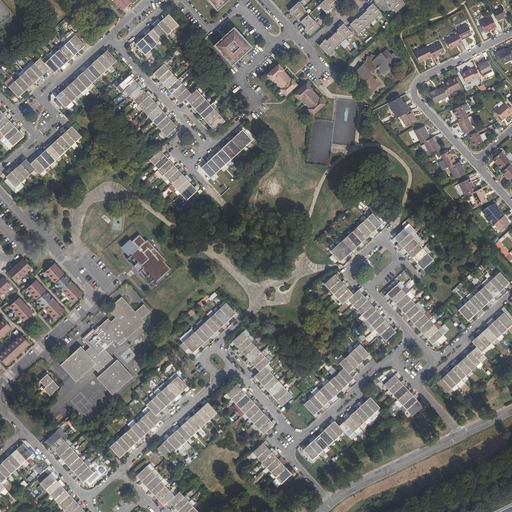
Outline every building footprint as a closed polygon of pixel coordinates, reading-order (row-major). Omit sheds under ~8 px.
[(113,0),(121,8),(130,0),(113,0)] [(130,0),(121,8),(123,10),(128,5),(134,0),(130,0)] [(206,0),(217,11),(229,0),(206,0)] [(325,0),(324,0),(319,5),(327,14),(333,8),(325,0)] [(336,0),(325,0),(333,8),(339,3),(337,0),(336,0)] [(405,4),(401,0),(396,0),(389,7),(395,13),(405,4)] [(305,8),(299,2),(289,11),(295,17),(303,9),(305,8)] [(374,19),(380,14),(371,5),(366,10),(374,19)] [(498,20),(507,16),(502,6),(493,11),(498,20)] [(309,14),(303,9),(295,17),(300,22),(301,22),(309,14)] [(369,24),(374,19),(366,10),(361,15),(369,24)] [(314,20),(309,14),(301,22),(306,28),(314,20)] [(169,15),(163,20),(172,31),(178,25),(169,15)] [(363,29),(369,24),(361,15),(355,20),(363,29)] [(485,32),(496,26),(491,16),(479,22),(485,32)] [(168,35),(172,31),(163,20),(161,21),(158,24),(168,35)] [(320,26),(314,20),(306,28),(304,30),(310,36),(320,26)] [(357,34),(363,29),(355,20),(349,25),(352,29),(357,34)] [(158,24),(155,27),(153,29),(162,40),(163,39),(168,35),(158,24)] [(351,34),(349,31),(343,24),(337,29),(338,30),(346,39),(351,34)] [(467,35),(471,33),(467,25),(456,30),(458,33),(461,40),(467,36),(467,35)] [(234,26),(213,46),(232,66),(253,47),(234,26)] [(153,29),(151,31),(148,33),(158,44),(162,40),(153,29)] [(340,44),(346,39),(338,30),(332,36),(340,44)] [(73,32),(67,38),(70,41),(79,51),(83,48),(85,46),(76,35),(73,32)] [(148,33),(146,35),(143,38),(152,49),(158,44),(148,33)] [(450,48),(462,42),(461,40),(458,33),(445,39),(450,48)] [(334,50),(340,44),(332,36),(326,41),(334,50)] [(77,53),(79,51),(70,41),(67,38),(62,42),(65,45),(74,55),(77,53)] [(143,38),(141,39),(137,43),(146,54),(152,49),(143,38)] [(328,55),(334,50),(326,41),(325,40),(319,46),(328,55)] [(72,58),(74,55),(65,45),(62,42),(57,47),(60,50),(69,60),(72,58)] [(440,43),(428,49),(431,56),(432,58),(437,56),(437,55),(445,52),(440,43)] [(354,57),(358,51),(348,44),(344,50),(354,57)] [(427,58),(431,56),(428,49),(426,46),(414,52),(419,62),(424,60),(423,59),(426,57),(427,58)] [(511,53),(509,47),(505,49),(499,52),(499,51),(495,53),(498,59),(501,58),(504,62),(511,58),(511,53)] [(60,50),(55,54),(64,64),(67,62),(69,60),(60,50)] [(109,52),(107,50),(105,53),(102,55),(104,57),(112,65),(117,61),(109,52)] [(389,64),(391,67),(393,65),(392,65),(398,59),(394,54),(392,55),(388,50),(383,54),(381,52),(372,61),(381,71),(389,64)] [(62,66),(64,64),(55,54),(52,51),(47,55),(50,58),(60,69),(62,66)] [(57,71),(60,69),(50,58),(47,55),(42,60),(45,63),(50,69),(53,72),(54,73),(57,71)] [(102,55),(101,57),(98,59),(99,61),(107,70),(109,72),(114,68),(112,65),(104,57),(102,55)] [(40,58),(35,63),(45,73),(47,71),(50,69),(45,63),(42,60),(40,58)] [(98,59),(97,59),(95,62),(92,64),(94,66),(102,75),(104,77),(109,72),(107,70),(99,61),(98,59)] [(478,66),(479,68),(482,74),(482,75),(491,70),(487,61),(478,66)] [(35,63),(31,67),(40,78),(43,75),(45,73),(35,63)] [(156,72),(154,74),(156,76),(159,79),(161,77),(169,69),(172,67),(167,63),(165,65),(164,64),(156,72)] [(278,63),(266,75),(272,81),(274,80),(281,88),(279,89),(286,96),(298,85),(292,78),(291,78),(284,71),(285,70),(278,63)] [(97,79),(102,75),(94,66),(92,64),(91,66),(88,68),(89,70),(97,79)] [(372,75),(362,64),(355,71),(364,82),(372,75)] [(389,64),(381,71),(384,74),(391,67),(389,64)] [(31,67),(25,72),(35,82),(37,80),(40,78),(31,67)] [(88,68),(87,69),(85,71),(83,73),(85,75),(92,83),(97,79),(89,70),(88,68)] [(466,83),(479,76),(476,69),(475,68),(472,70),(468,72),(467,70),(461,73),(466,83)] [(173,74),(169,69),(161,77),(159,79),(161,81),(163,83),(165,82),(173,74)] [(30,87),(33,84),(35,82),(25,72),(23,70),(18,74),(21,76),(30,87)] [(183,80),(190,74),(187,71),(181,77),(183,80)] [(83,73),(81,75),(78,77),(78,78),(79,79),(87,88),(89,90),(95,86),(92,83),(85,75),(83,73)] [(304,73),(299,77),(304,82),(308,78),(304,73)] [(178,79),(173,74),(165,82),(163,83),(165,86),(168,89),(170,87),(178,79)] [(21,76),(15,81),(25,92),(27,89),(30,87),(21,76)] [(135,81),(133,78),(131,76),(129,77),(120,85),(118,87),(122,92),(125,90),(133,82),(135,81)] [(9,87),(15,81),(12,78),(6,83),(9,87)] [(78,78),(77,78),(75,80),(72,82),(74,84),(82,93),(87,88),(79,79),(78,78)] [(455,78),(448,81),(449,83),(445,85),(442,86),(443,88),(446,94),(460,88),(455,78)] [(183,84),(178,79),(170,87),(168,89),(170,91),(172,94),(174,92),(183,84)] [(9,87),(19,97),(21,95),(25,92),(15,81),(9,87)] [(137,83),(135,81),(133,82),(125,90),(122,92),(127,98),(130,95),(130,96),(138,88),(140,86),(137,83)] [(72,82),(68,87),(69,88),(77,97),(82,93),(74,84),(72,82)] [(307,109),(313,115),(326,104),(320,97),(319,97),(312,90),(313,89),(307,82),(294,94),(300,101),(301,100),(308,108),(307,109)] [(172,94),(175,96),(176,98),(179,96),(187,89),(183,84),(174,92),(172,94)] [(130,96),(134,100),(142,93),(144,91),(142,89),(140,86),(138,88),(130,96)] [(68,87),(63,91),(64,93),(72,102),(77,97),(69,88),(68,87)] [(434,103),(447,96),(446,94),(443,88),(435,91),(435,90),(429,92),(434,103)] [(176,98),(181,103),(182,102),(183,101),(186,99),(188,97),(191,94),(187,89),(179,96),(176,98)] [(186,99),(191,104),(193,102),(201,95),(196,89),(191,94),(188,97),(186,99)] [(63,91),(59,94),(57,97),(56,97),(58,99),(61,102),(58,105),(63,110),(66,107),(72,102),(64,93),(63,91)] [(134,100),(139,106),(147,98),(149,96),(146,93),(144,91),(142,93),(134,100)] [(193,106),(195,109),(197,107),(205,99),(201,95),(193,102),(191,104),(193,106)] [(139,106),(144,111),(152,103),(154,102),(152,99),(149,96),(147,98),(139,106)] [(210,105),(205,99),(197,107),(195,109),(198,112),(200,114),(202,112),(210,105)] [(406,113),(403,107),(402,104),(400,101),(390,105),(397,117),(400,116),(406,113)] [(144,111),(148,115),(156,108),(158,106),(156,103),(154,102),(152,103),(144,111)] [(202,116),(204,119),(206,117),(215,110),(217,108),(218,107),(213,102),(210,105),(202,112),(200,114),(202,116)] [(504,115),(505,116),(511,111),(503,103),(494,111),(501,118),(504,115)] [(456,115),(459,121),(460,121),(467,117),(468,117),(461,105),(452,109),(455,115),(456,115)] [(148,115),(153,121),(161,113),(163,112),(161,109),(158,106),(156,108),(148,115)] [(207,121),(209,124),(211,122),(219,115),(222,113),(217,108),(215,110),(206,117),(204,119),(207,121)] [(410,115),(412,114),(410,111),(406,113),(400,116),(405,126),(414,122),(410,115)] [(153,121),(157,125),(165,118),(167,116),(163,112),(161,113),(153,121)] [(225,121),(219,115),(211,122),(209,124),(215,130),(217,129),(225,121)] [(0,121),(0,130),(8,123),(10,121),(8,119),(6,116),(4,118),(0,121)] [(157,125),(161,130),(170,123),(172,121),(167,116),(165,118),(157,125)] [(473,129),(467,117),(460,121),(461,124),(465,133),(473,129)] [(0,130),(5,136),(13,128),(15,126),(13,124),(10,121),(8,123),(0,130)] [(177,127),(172,121),(170,123),(161,130),(167,136),(169,138),(174,134),(172,131),(175,128),(177,127)] [(5,136),(9,141),(17,133),(19,131),(17,129),(15,127),(15,126),(13,128),(5,136)] [(70,128),(67,132),(68,134),(76,142),(82,137),(74,128),(72,126),(70,128)] [(414,131),(420,143),(423,142),(430,138),(424,126),(414,131)] [(243,130),(237,136),(238,138),(246,146),(252,140),(255,137),(248,129),(245,132),(243,130)] [(22,134),(19,131),(17,133),(9,141),(13,146),(22,138),(24,136),(22,134)] [(479,135),(477,131),(468,135),(474,146),(483,142),(482,141),(486,139),(483,133),(479,135)] [(71,146),(76,142),(68,134),(67,132),(64,134),(62,136),(64,138),(71,146)] [(66,151),(71,146),(64,138),(62,136),(59,138),(56,141),(58,143),(66,151)] [(237,136),(232,140),(234,142),(242,150),(244,153),(248,149),(246,146),(238,138),(237,136)] [(434,142),(435,141),(436,140),(434,136),(430,138),(423,142),(429,153),(437,149),(435,144),(434,142)] [(232,140),(227,145),(229,147),(236,155),(242,150),(234,142),(232,140)] [(60,156),(66,151),(58,143),(56,141),(54,143),(51,146),(53,148),(60,156)] [(227,145),(222,149),(224,151),(231,159),(236,155),(229,147),(227,145)] [(56,160),(60,156),(53,148),(51,146),(48,148),(46,150),(48,152),(56,160)] [(222,149),(217,154),(219,156),(226,164),(231,159),(224,151),(222,149)] [(52,164),(56,160),(48,152),(46,150),(44,153),(41,155),(43,157),(50,165),(52,164)] [(165,156),(163,153),(160,150),(158,152),(150,160),(155,165),(163,158),(165,156)] [(438,162),(442,170),(448,167),(455,163),(452,157),(451,157),(448,152),(441,155),(443,160),(438,162)] [(497,161),(495,163),(501,168),(509,161),(500,152),(493,158),(497,161)] [(217,154),(211,159),(213,161),(221,169),(226,164),(219,156),(217,154)] [(46,170),(50,165),(43,157),(41,155),(39,157),(36,159),(38,161),(46,170)] [(155,165),(159,170),(167,162),(170,160),(167,158),(165,156),(163,158),(155,165)] [(31,174),(36,170),(32,166),(31,164),(28,161),(27,161),(27,160),(26,159),(24,162),(21,164),(23,166),(31,174)] [(40,175),(46,170),(38,161),(36,159),(33,162),(31,164),(32,166),(36,170),(38,173),(40,175)] [(211,159),(206,163),(208,165),(216,173),(221,169),(213,161),(211,159)] [(159,170),(164,175),(172,167),(174,166),(171,162),(170,160),(167,162),(159,170)] [(461,170),(457,162),(455,163),(448,167),(455,179),(465,174),(463,169),(461,170)] [(211,178),(216,173),(208,165),(206,163),(201,168),(203,170),(211,178)] [(29,175),(31,174),(23,166),(21,164),(19,166),(17,168),(18,170),(26,178),(29,175)] [(509,180),(511,177),(511,167),(510,165),(502,172),(509,180)] [(164,175),(168,179),(176,172),(178,170),(176,167),(174,166),(172,167),(164,175)] [(21,183),(26,178),(18,170),(17,168),(14,170),(12,172),(14,174),(21,183)] [(168,179),(172,184),(181,177),(183,175),(181,173),(178,170),(176,172),(168,179)] [(12,172),(9,175),(7,177),(8,179),(16,188),(21,183),(14,174),(12,172)] [(172,184),(177,189),(185,182),(187,180),(185,177),(183,175),(181,177),(172,184)] [(471,186),(473,185),(469,179),(459,183),(464,194),(473,190),(471,186)] [(148,180),(145,183),(151,189),(154,187),(148,180)] [(177,189),(181,194),(190,186),(192,185),(190,183),(187,180),(185,182),(177,189)] [(197,191),(192,185),(190,186),(181,194),(187,200),(195,192),(197,191)] [(475,191),(473,185),(471,186),(473,190),(464,194),(465,196),(471,193),(475,191)] [(483,192),(481,188),(475,191),(471,193),(477,205),(486,200),(482,192),(483,192)] [(503,215),(499,211),(498,213),(495,210),(496,208),(497,208),(493,203),(485,208),(481,212),(487,217),(487,220),(492,226),(494,224),(503,215)] [(377,229),(379,226),(381,224),(382,224),(378,220),(382,217),(376,211),(373,214),(372,214),(367,218),(375,227),(377,229)] [(505,219),(506,218),(503,215),(494,224),(500,231),(509,224),(506,221),(505,219)] [(367,218),(363,222),(370,231),(372,233),(374,230),(377,229),(375,227),(367,218)] [(363,222),(357,227),(365,236),(367,238),(369,235),(372,233),(370,231),(363,222)] [(405,223),(395,231),(397,234),(407,225),(405,223)] [(357,227),(353,232),(361,240),(362,242),(365,240),(367,238),(365,236),(357,227)] [(396,236),(394,238),(397,240),(399,243),(401,241),(409,233),(405,228),(396,236)] [(353,232),(348,236),(355,245),(357,247),(359,245),(362,242),(361,240),(353,232)] [(399,243),(400,245),(403,247),(405,246),(413,238),(409,233),(401,241),(399,243)] [(142,269),(155,284),(170,269),(164,262),(165,260),(147,240),(146,242),(139,235),(132,242),(130,240),(122,248),(137,263),(134,266),(139,272),(142,269)] [(348,236),(343,241),(351,249),(352,251),(355,249),(357,247),(355,245),(348,236)] [(403,247),(405,250),(408,253),(410,251),(419,243),(413,238),(405,246),(403,247)] [(343,241),(338,246),(345,254),(347,256),(350,253),(352,251),(351,249),(343,241)] [(408,253),(410,255),(412,258),(414,256),(423,248),(419,243),(410,251),(408,253)] [(339,260),(341,262),(343,259),(347,256),(345,254),(338,246),(331,251),(339,260)] [(412,258),(414,260),(417,263),(419,261),(428,253),(423,248),(414,256),(412,258)] [(417,263),(420,266),(422,269),(423,269),(425,267),(433,260),(428,253),(419,261),(417,263)] [(14,268),(7,273),(9,276),(11,277),(16,283),(17,282),(20,279),(21,278),(24,276),(25,275),(28,272),(29,271),(32,269),(26,263),(25,262),(23,259),(17,265),(15,266),(14,268)] [(60,270),(55,264),(53,266),(51,267),(45,272),(46,274),(49,276),(50,277),(52,280),(53,281),(56,284),(57,285),(59,288),(60,289),(63,291),(64,293),(66,295),(67,296),(70,299),(71,300),(73,303),(79,298),(81,296),(83,294),(77,288),(76,287),(74,285),(70,281),(69,279),(67,278),(63,273),(62,271),(60,270)] [(504,287),(506,285),(509,283),(507,281),(499,272),(495,277),(502,285),(504,287)] [(340,280),(337,277),(335,275),(333,277),(325,284),(330,289),(338,282),(340,280)] [(502,289),(504,287),(502,285),(495,277),(493,275),(488,279),(490,281),(497,289),(499,292),(502,289)] [(0,297),(3,295),(4,294),(7,291),(8,290),(11,288),(6,282),(4,280),(2,278),(0,280),(0,297)] [(42,287),(36,280),(34,282),(33,284),(27,289),(28,290),(30,293),(31,294),(34,297),(35,298),(37,301),(38,302),(41,304),(42,306),(44,308),(45,309),(48,312),(49,313),(51,316),(52,317),(55,320),(61,315),(62,313),(64,311),(59,305),(57,303),(56,302),(52,297),(50,296),(49,294),(45,290),(43,288),(42,287)] [(330,289),(334,294),(342,286),(344,285),(342,282),(340,280),(338,282),(330,289)] [(490,281),(484,286),(492,295),(494,297),(497,294),(499,292),(497,289),(490,281)] [(389,292),(387,294),(389,296),(392,299),(393,297),(402,289),(397,284),(389,292)] [(349,289),(346,287),(344,285),(342,286),(334,294),(331,297),(335,302),(338,299),(347,291),(349,289)] [(484,286),(479,291),(486,300),(488,302),(491,299),(494,297),(492,295),(484,286)] [(338,299),(343,304),(348,299),(351,296),(353,295),(351,292),(349,289),(347,291),(338,299)] [(392,299),(393,301),(396,304),(398,302),(406,294),(402,289),(393,297),(392,299)] [(348,299),(353,305),(361,297),(363,295),(360,292),(358,290),(357,291),(356,292),(356,293),(353,295),(351,296),(348,299)] [(479,291),(474,295),(482,304),(484,306),(486,304),(488,302),(486,300),(479,291)] [(481,308),(484,306),(482,304),(474,295),(471,292),(466,297),(469,300),(476,309),(478,311),(481,308)] [(396,304),(398,306),(400,309),(403,307),(411,299),(406,294),(398,302),(396,304)] [(207,295),(197,303),(199,306),(210,299),(207,295)] [(353,305),(357,310),(365,302),(367,300),(365,297),(363,295),(361,297),(353,305)] [(118,343),(125,337),(123,336),(130,329),(133,333),(145,322),(142,319),(150,311),(144,304),(136,312),(122,297),(115,303),(117,305),(110,311),(116,318),(111,322),(104,328),(101,325),(95,331),(97,332),(93,336),(90,332),(86,335),(83,339),(90,347),(86,351),(81,347),(61,365),(76,382),(93,366),(101,375),(97,378),(113,395),(133,377),(117,360),(116,361),(102,346),(106,343),(109,347),(115,340),(118,343)] [(25,304),(19,298),(17,300),(16,301),(10,306),(11,308),(13,310),(14,311),(17,314),(18,315),(20,318),(21,319),(24,322),(30,317),(31,315),(33,313),(28,307),(26,306),(25,304)] [(400,309),(402,311),(405,313),(407,312),(415,304),(411,299),(403,307),(400,309)] [(357,310),(362,315),(370,307),(372,305),(369,302),(367,300),(365,302),(357,310)] [(469,300),(464,305),(472,313),(474,315),(476,313),(478,311),(476,309),(469,300)] [(228,317),(234,312),(226,303),(220,309),(228,317)] [(405,313),(407,316),(410,319),(412,317),(420,309),(415,304),(407,312),(405,313)] [(374,307),(372,305),(370,307),(362,315),(358,318),(363,323),(366,320),(375,312),(376,310),(374,307)] [(466,318),(468,320),(470,318),(474,315),(472,313),(464,305),(458,310),(466,318)] [(191,309),(187,314),(191,317),(195,313),(191,309)] [(220,309),(215,314),(222,322),(228,317),(220,309)] [(410,319),(411,321),(414,324),(416,322),(424,314),(420,309),(412,317),(410,319)] [(378,312),(376,310),(375,312),(366,320),(363,323),(367,328),(371,325),(379,317),(381,315),(378,312)] [(501,315),(497,319),(499,321),(507,329),(509,332),(511,329),(511,322),(505,315),(503,313),(501,315)] [(215,314),(210,318),(218,326),(222,322),(215,314)] [(414,324),(416,326),(419,329),(421,327),(429,319),(424,314),(416,322),(414,324)] [(371,325),(375,330),(384,322),(386,320),(383,317),(381,315),(379,317),(371,325)] [(210,318),(205,323),(213,331),(218,326),(210,318)] [(104,328),(111,322),(108,319),(105,322),(101,325),(104,328)] [(419,329),(421,331),(424,334),(426,333),(434,325),(429,319),(421,327),(419,329)] [(495,321),(492,323),(494,325),(501,334),(504,337),(509,332),(507,329),(499,321),(497,319),(495,321)] [(0,338),(1,338),(3,336),(4,335),(11,329),(9,327),(7,325),(2,320),(1,321),(0,321),(0,338)] [(375,330),(380,335),(388,327),(390,325),(388,322),(386,320),(384,322),(375,330)] [(424,334),(426,337),(428,339),(430,337),(438,330),(441,327),(437,322),(434,325),(426,333),(424,334)] [(205,323),(200,328),(207,336),(213,331),(205,323)] [(489,326),(487,328),(489,330),(497,338),(499,341),(504,337),(501,334),(494,325),(492,323),(489,326)] [(394,329),(390,325),(388,327),(380,335),(385,341),(394,333),(396,332),(394,329)] [(428,339),(431,342),(433,344),(435,342),(443,335),(446,331),(442,327),(441,327),(438,330),(430,337),(428,339)] [(200,328),(195,332),(203,340),(207,336),(200,328)] [(487,328),(482,332),(484,334),(491,343),(495,346),(495,347),(500,342),(499,341),(497,338),(489,330),(487,328)] [(123,336),(125,337),(126,339),(133,333),(130,329),(123,336)] [(195,332),(190,337),(198,345),(203,340),(195,332)] [(235,340),(233,342),(235,344),(237,347),(239,345),(248,337),(243,332),(235,340)] [(479,335),(477,336),(479,338),(487,347),(489,350),(490,351),(495,346),(491,343),(484,334),(482,332),(479,335)] [(25,338),(22,334),(18,337),(17,338),(14,341),(13,342),(10,344),(9,345),(6,348),(5,349),(3,351),(2,352),(0,353),(0,356),(4,361),(5,362),(7,365),(13,359),(15,358),(17,356),(21,352),(23,351),(24,349),(30,344),(28,341),(27,340),(25,338)] [(237,347),(239,349),(242,351),(244,350),(252,342),(255,339),(251,334),(248,337),(239,345),(237,347)] [(477,336),(474,339),(472,341),(473,343),(474,343),(477,347),(479,349),(481,352),(487,347),(479,338),(477,336)] [(184,343),(191,351),(198,345),(190,337),(184,343)] [(364,360),(367,357),(370,355),(368,352),(360,344),(357,341),(352,346),(354,349),(362,357),(364,360)] [(242,351),(244,354),(246,356),(248,354),(256,347),(252,342),(244,350),(242,351)] [(246,356),(248,358),(251,361),(253,360),(261,352),(256,347),(248,354),(246,356)] [(477,347),(474,350),(471,352),(473,354),(481,362),(486,357),(484,355),(481,352),(479,349),(477,347)] [(354,349),(349,354),(357,362),(359,365),(361,362),(364,360),(362,357),(354,349)] [(251,361),(253,363),(255,366),(257,364),(265,357),(268,354),(264,350),(261,352),(253,360),(251,361)] [(471,352),(469,353),(467,356),(468,358),(476,366),(481,362),(473,354),(471,352)] [(126,355),(122,356),(124,362),(131,360),(128,353),(125,353),(126,355)] [(255,366),(257,369),(260,372),(262,370),(265,367),(270,362),(273,360),(268,354),(265,357),(257,364),(255,366)] [(349,354),(344,358),(352,366),(354,369),(356,367),(359,365),(357,362),(349,354)] [(351,371),(354,369),(352,366),(344,358),(342,355),(337,360),(339,363),(344,368),(347,371),(349,374),(349,373),(351,371)] [(467,356),(464,358),(462,360),(464,362),(472,370),(476,366),(468,358),(467,356)] [(462,360),(459,363),(457,365),(458,367),(466,375),(472,370),(464,362),(462,360)] [(319,370),(324,366),(320,361),(315,366),(318,369),(319,370)] [(29,387),(50,368),(44,362),(23,381),(29,387)] [(457,365),(453,368),(452,369),(454,371),(461,380),(462,379),(466,375),(458,367),(457,365)] [(257,378),(260,381),(261,380),(270,372),(265,367),(262,370),(260,372),(258,374),(257,374),(256,375),(255,376),(257,378)] [(344,368),(339,373),(346,381),(348,383),(351,381),(353,379),(352,377),(349,374),(347,371),(344,368)] [(452,369),(449,372),(447,374),(448,376),(456,384),(459,387),(460,388),(465,383),(461,380),(454,371),(452,369)] [(261,383),(264,386),(266,384),(274,377),(270,372),(261,380),(260,381),(261,383)] [(339,373),(334,377),(342,386),(344,388),(346,385),(348,383),(346,381),(339,373)] [(50,395),(59,387),(48,374),(40,381),(46,387),(44,389),(50,395)] [(341,390),(344,388),(342,386),(334,377),(331,374),(327,379),(329,381),(337,390),(339,392),(341,390)] [(384,384),(388,389),(399,380),(396,377),(394,375),(393,374),(383,383),(384,384)] [(447,374),(444,376),(442,378),(444,380),(452,388),(454,391),(459,387),(456,384),(448,376),(447,374)] [(178,376),(172,382),(180,391),(181,392),(184,389),(187,387),(186,385),(178,376)] [(266,388),(268,391),(270,389),(278,381),(274,377),(266,384),(264,386),(266,388)] [(336,394),(339,392),(337,390),(329,381),(327,379),(327,378),(321,383),(324,386),(332,395),(334,397),(336,394)] [(442,378),(439,380),(437,383),(438,385),(446,393),(452,388),(444,380),(442,378)] [(179,395),(181,392),(180,391),(172,382),(169,379),(164,383),(167,386),(175,395),(177,397),(179,395)] [(388,389),(392,394),(403,384),(401,382),(399,380),(388,389)] [(271,393),(273,396),(275,394),(283,387),(278,381),(270,389),(268,391),(271,393)] [(331,399),(334,397),(332,395),(324,386),(321,383),(317,387),(320,390),(327,399),(329,401),(331,399)] [(242,390),(239,387),(237,384),(235,386),(227,394),(232,399),(240,391),(242,390)] [(392,394),(397,400),(408,390),(405,387),(403,384),(392,394)] [(167,386),(162,391),(170,400),(172,401),(174,399),(177,397),(175,395),(167,386)] [(275,398),(277,400),(279,399),(287,391),(283,387),(275,394),(273,396),(275,398)] [(232,399),(236,403),(244,396),(246,394),(244,392),(242,390),(240,391),(232,399)] [(320,390),(314,395),(322,404),(324,406),(326,404),(329,401),(327,399),(320,390)] [(397,400),(403,405),(413,396),(411,393),(408,390),(397,400)] [(161,392),(157,396),(165,404),(166,406),(168,404),(172,401),(170,400),(162,391),(161,392)] [(292,396),(287,391),(279,399),(277,400),(279,402),(282,406),(284,404),(292,396)] [(163,409),(166,406),(165,404),(157,396),(154,392),(153,392),(148,396),(152,400),(160,409),(162,411),(163,409)] [(321,408),(324,406),(322,404),(314,395),(312,393),(308,398),(310,400),(317,408),(319,410),(321,408)] [(236,403),(241,409),(249,401),(251,400),(248,397),(246,394),(244,396),(236,403)] [(403,405),(407,410),(417,400),(415,398),(413,396),(403,405)] [(368,400),(365,402),(367,404),(375,413),(380,408),(372,399),(370,397),(368,400)] [(152,400),(147,405),(151,410),(155,414),(156,415),(158,414),(162,411),(160,409),(152,400)] [(241,409),(245,414),(253,406),(255,404),(253,402),(251,400),(249,401),(241,409)] [(316,413),(319,410),(317,408),(310,400),(304,404),(312,413),(314,415),(316,413)] [(421,404),(417,400),(407,410),(412,416),(423,406),(421,404)] [(360,407),(362,409),(369,417),(375,413),(367,404),(365,402),(362,405),(360,407)] [(209,405),(207,403),(204,406),(202,408),(203,410),(211,418),(217,413),(209,405)] [(245,414),(250,419),(258,411),(260,409),(258,407),(255,404),(253,406),(245,414)] [(357,409),(355,411),(357,413),(365,421),(369,417),(362,409),(360,407),(359,408),(357,409)] [(202,408),(199,410),(197,412),(199,414),(207,422),(211,418),(203,410),(202,408)] [(250,419),(254,423),(262,416),(264,414),(261,411),(260,409),(258,411),(250,419)] [(151,410),(146,415),(154,423),(155,425),(158,422),(161,420),(160,420),(159,419),(159,418),(158,418),(156,415),(155,414),(151,410)] [(359,426),(365,421),(357,413),(355,411),(352,414),(350,416),(352,418),(359,426)] [(197,412),(194,415),(192,417),(194,419),(201,427),(207,422),(199,414),(197,412)] [(254,423),(259,429),(267,421),(269,419),(266,416),(264,414),(262,416),(254,423)] [(146,415),(141,419),(149,427),(151,429),(153,428),(155,425),(154,423),(146,415)] [(347,418),(344,421),(346,423),(354,431),(357,434),(362,430),(359,426),(352,418),(350,416),(347,418)] [(192,417),(189,419),(187,421),(189,423),(197,432),(201,427),(194,419),(192,417)] [(141,419),(137,423),(144,432),(146,434),(148,432),(151,429),(149,427),(141,419)] [(272,427),(274,425),(272,423),(269,419),(267,421),(259,429),(264,434),(272,427)] [(187,421),(184,424),(182,426),(184,428),(191,436),(197,432),(189,423),(187,421)] [(334,421),(331,424),(329,426),(331,428),(338,436),(341,439),(347,434),(344,431),(341,428),(339,426),(337,424),(336,423),(334,421)] [(341,424),(339,426),(341,428),(344,431),(347,434),(349,436),(351,440),(357,434),(354,431),(346,423),(344,421),(341,424)] [(137,423),(131,428),(139,437),(141,439),(143,437),(146,434),(144,432),(137,423)] [(182,426),(180,428),(177,430),(179,432),(187,441),(189,443),(194,439),(191,436),(184,428),(182,426)] [(329,426),(327,427),(324,430),(326,432),(334,440),(338,436),(331,428),(329,426)] [(131,428),(127,432),(134,441),(136,443),(138,441),(141,439),(139,437),(131,428)] [(48,444),(51,446),(53,445),(61,437),(64,434),(60,429),(56,432),(48,439),(46,441),(48,444)] [(177,430),(176,432),(173,435),(174,436),(182,445),(184,448),(189,443),(187,441),(179,432),(177,430)] [(324,430),(321,433),(319,435),(321,437),(328,445),(334,440),(326,432),(324,430)] [(127,432),(121,437),(129,446),(131,448),(133,446),(136,443),(134,441),(127,432)] [(173,435),(172,435),(167,439),(169,441),(177,450),(179,452),(180,453),(185,449),(184,448),(182,445),(174,436),(173,435)] [(319,435),(316,437),(313,440),(315,442),(323,450),(328,445),(321,437),(319,435)] [(51,446),(52,448),(55,451),(57,449),(65,442),(61,437),(53,445),(51,446)] [(121,437),(117,442),(125,450),(126,452),(128,451),(131,448),(129,446),(121,437)] [(123,455),(126,452),(125,450),(117,442),(114,438),(107,444),(111,447),(118,456),(120,458),(123,455)] [(167,439),(164,443),(163,444),(164,446),(172,454),(174,456),(174,457),(179,452),(177,450),(169,441),(167,439)] [(313,440),(310,442),(309,444),(311,446),(319,454),(323,450),(315,442),(313,440)] [(55,451),(57,453),(60,456),(62,455),(70,447),(65,442),(57,449),(55,451)] [(249,455),(254,460),(257,457),(266,449),(268,448),(265,445),(263,443),(261,444),(252,452),(249,455)] [(20,446),(17,449),(18,451),(26,460),(32,454),(25,446),(23,444),(20,446)] [(163,444),(160,446),(157,448),(159,450),(167,459),(169,460),(174,456),(172,454),(164,446),(163,444)] [(309,444),(305,447),(303,450),(305,452),(312,460),(319,454),(311,446),(309,444)] [(60,456),(62,458),(64,461),(66,459),(74,452),(77,449),(73,445),(70,447),(62,455),(60,456)] [(257,457),(261,462),(270,454),(272,452),(269,450),(268,448),(266,449),(257,457)] [(14,452),(11,454),(13,456),(21,465),(26,460),(18,451),(17,449),(14,452)] [(326,462),(330,459),(323,451),(319,454),(326,462)] [(79,457),(74,452),(66,459),(64,461),(66,463),(69,466),(71,465),(79,457)] [(261,462),(266,467),(275,459),(277,458),(274,455),(272,452),(270,454),(261,462)] [(16,469),(21,465),(13,456),(11,454),(8,457),(7,458),(8,460),(16,469)] [(84,462),(79,457),(71,465),(69,466),(71,469),(74,472),(75,470),(84,462)] [(4,461),(1,463),(3,465),(11,473),(16,469),(8,460),(7,458),(4,461)] [(266,467),(270,472),(279,464),(281,462),(279,460),(277,458),(275,459),(266,467)] [(27,464),(24,462),(22,464),(25,467),(27,465),(33,472),(35,470),(40,475),(43,471),(31,460),(27,464)] [(74,472),(76,474),(78,476),(80,475),(88,467),(91,464),(87,460),(84,462),(75,470),(74,472)] [(270,472),(275,477),(284,469),(286,468),(283,465),(281,462),(279,464),(270,472)] [(1,463),(0,464),(0,470),(6,478),(11,473),(3,465),(1,463)] [(139,474),(137,476),(140,479),(142,481),(144,479),(152,472),(155,469),(150,464),(147,466),(139,474)] [(78,476),(81,480),(83,482),(85,481),(94,473),(88,467),(80,475),(78,476)] [(290,475),(291,474),(289,472),(286,468),(284,469),(275,477),(281,483),(287,478),(290,475)] [(142,481),(144,483),(146,486),(148,484),(156,476),(159,474),(155,469),(152,472),(144,479),(142,481)] [(41,484),(46,490),(54,482),(56,480),(53,477),(51,474),(49,476),(41,484)] [(146,486),(151,491),(153,489),(161,482),(164,479),(159,474),(156,476),(148,484),(146,486)] [(281,483),(284,486),(290,481),(287,478),(281,483)] [(151,491),(155,496),(157,494),(165,486),(168,484),(164,479),(161,482),(153,489),(151,491)] [(46,490),(50,494),(59,487),(61,485),(58,482),(56,480),(54,482),(46,490)] [(50,494),(55,499),(63,492),(65,490),(63,488),(61,485),(59,487),(50,494)] [(151,491),(146,486),(143,489),(147,494),(151,491)] [(155,496),(159,500),(161,498),(169,491),(165,486),(157,494),(155,496)] [(159,500),(164,505),(165,504),(166,504),(169,501),(171,499),(174,496),(177,494),(173,491),(172,489),(169,491),(161,498),(159,500)] [(55,499),(59,504),(68,497),(69,495),(67,492),(65,490),(63,492),(55,499)] [(172,504),(173,506),(175,504),(184,496),(179,492),(177,494),(174,496),(171,499),(169,501),(172,504)] [(59,504),(64,510),(72,502),(74,500),(72,497),(69,495),(68,497),(59,504)] [(176,509),(178,511),(180,509),(188,502),(190,500),(186,495),(184,496),(175,504),(173,506),(176,509)] [(64,510),(66,511),(72,511),(77,507),(79,506),(77,503),(74,500),(72,502),(64,510)] [(164,505),(159,500),(156,503),(161,508),(164,505)] [(186,511),(193,506),(188,502),(180,509),(178,511),(179,511),(186,511)]
